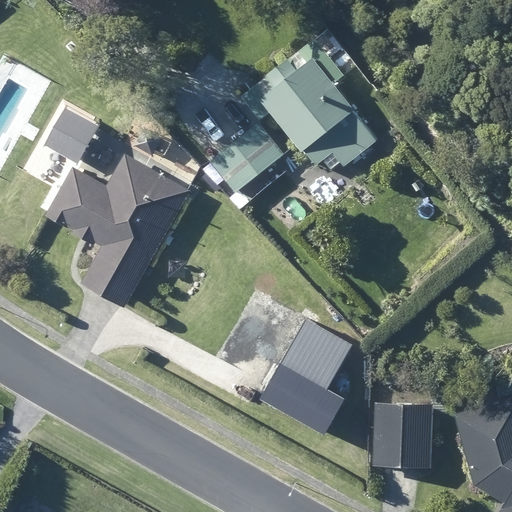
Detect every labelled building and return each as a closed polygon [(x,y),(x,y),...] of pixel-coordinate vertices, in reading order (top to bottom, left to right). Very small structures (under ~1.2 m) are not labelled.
[(175,37),(176,46),(191,45),(190,35),(175,37)] [(348,163),(380,138),(357,109),(359,107),(338,81),(347,73),(319,37),(260,83),(252,90),(246,95),(265,117),(276,109),(288,123),(320,163),(337,150),(348,163)] [(106,127),(72,108),(51,146),(85,165),(106,127)] [(287,153),(273,136),(262,122),(212,163),(236,193),(247,184),(287,153)] [(194,189),(180,181),(129,152),(111,186),(80,168),(77,166),(50,213),(77,228),(76,230),(81,233),(89,238),(98,243),(99,241),(106,245),(86,281),(125,303),(129,306),(146,275),(192,193),(194,189)] [(321,216),(290,179),(262,202),(293,239),(321,216)] [(230,200),(206,186),(185,222),(229,249),(244,225),(222,212),(230,200)] [(511,511),(511,398),(459,414),(478,483),(502,497),(511,501),(505,511),(511,511)] [(386,463),(420,464),(434,464),(436,402),(379,401),(378,463),(386,463)]
